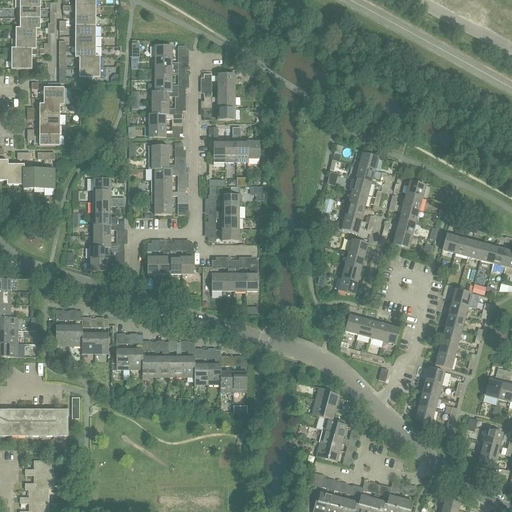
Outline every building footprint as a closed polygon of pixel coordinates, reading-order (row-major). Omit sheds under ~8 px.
[(40,9),(40,0),(19,0),(20,9),(40,9)] [(511,0),(448,0),(511,19),(511,0)] [(75,7),(75,18),(96,17),(96,7),(75,7)] [(20,9),(20,19),(40,20),(40,9),(20,9)] [(96,17),(75,18),(75,28),(96,28),(96,17)] [(15,30),(40,30),(40,20),(20,19),(20,29),(15,29),(15,30)] [(75,28),(75,38),(96,38),(96,28),(75,28)] [(15,30),(15,40),(36,40),(36,30),(40,30),(15,30)] [(75,38),(75,48),(96,48),(96,38),(75,38)] [(36,40),(15,40),(15,50),(11,50),(36,50),(36,40)] [(95,58),(96,48),(75,48),(75,58),(100,58),(95,58)] [(155,48),(155,59),(172,59),(172,48),(155,48)] [(11,50),(11,60),(32,60),(32,51),(36,51),(36,50),(11,50)] [(79,59),(79,69),(100,69),(100,58),(75,58),(75,59),(79,59)] [(172,59),(155,59),(155,71),(186,71),(186,66),(172,66),(172,59)] [(11,60),(11,71),(32,71),(32,60),(11,60)] [(100,69),(79,69),(79,79),(100,79),(100,69)] [(155,71),(155,82),(171,82),(171,75),(178,75),(186,75),(186,71),(155,71)] [(218,75),(218,87),(235,87),(235,75),(218,75)] [(171,82),(155,82),(155,93),(186,94),(186,89),(171,89),(171,82)] [(235,99),(235,87),(218,87),(218,98),(235,99)] [(54,106),(64,106),(64,89),(43,89),(43,100),(54,100),(54,106)] [(151,93),(151,105),(168,105),(168,99),(178,99),(178,98),(186,98),(186,94),(155,93),(151,93)] [(211,103),(218,103),(218,98),(212,98),(212,94),(204,94),(204,103),(211,103)] [(218,103),(218,110),(235,110),(235,99),(218,98),(218,103)] [(39,105),(39,116),(60,116),(60,106),(64,106),(54,106),(54,100),(43,100),(43,105),(39,105)] [(168,112),(168,105),(151,105),(151,116),(182,116),(182,112),(168,112)] [(235,122),(235,110),(218,110),(218,122),(235,122)] [(39,116),(39,126),(60,126),(60,116),(39,116)] [(149,116),(149,128),(166,128),(166,121),(182,121),(182,116),(151,116),(149,116)] [(60,126),(39,126),(39,137),(60,137),(60,126)] [(166,135),(166,128),(149,128),(149,140),(180,140),(180,135),(172,135),(166,135)] [(213,160),(225,160),(225,143),(218,142),(218,128),(213,128),(213,160)] [(232,143),(225,143),(225,160),(236,160),(236,142),(236,137),(236,129),(232,129),(232,143)] [(60,147),(60,137),(39,137),(39,147),(60,147)] [(236,142),(236,160),(236,163),(248,163),(248,160),(248,143),(236,142)] [(260,143),(248,143),(248,160),(259,160),(260,143)] [(149,159),(169,159),(169,147),(151,147),(149,147),(149,159)] [(361,154),(358,167),(375,172),(378,159),(361,154)] [(169,159),(149,159),(149,170),(151,170),(151,171),(154,171),(154,170),(169,170),(169,166),(169,159)] [(7,186),(7,176),(13,176),(13,166),(8,166),(8,162),(0,161),(0,182),(7,182),(7,186)] [(24,166),(13,166),(13,176),(7,176),(7,186),(23,186),(23,190),(24,166)] [(24,166),(23,190),(34,190),(34,170),(24,170),(24,166)] [(358,167),(354,180),(372,185),(375,172),(358,167)] [(34,170),(34,190),(44,190),(44,170),(34,170)] [(55,170),(44,170),(44,190),(55,190),(55,170)] [(186,175),(186,170),(178,170),(172,170),(169,170),(154,170),(154,171),(151,171),(151,182),(154,182),(171,182),(172,176),(172,175),(178,175),(186,175)] [(93,180),(93,192),(110,192),(111,180),(93,180)] [(351,193),(368,197),(372,185),(354,180),(351,193)] [(154,193),(171,193),(171,182),(154,182),(154,193)] [(409,182),(406,195),(423,200),(426,187),(409,182)] [(93,192),(93,203),(124,203),(124,200),(110,199),(110,192),(93,192)] [(151,193),(151,205),(154,205),(171,205),(171,197),(177,197),(185,197),(185,193),(177,193),(171,193),(154,193),(151,193)] [(365,210),(368,197),(351,193),(348,205),(365,210)] [(419,212),(423,200),(406,195),(403,208),(419,212)] [(222,196),(222,208),(239,208),(242,208),(242,196),(222,196)] [(93,215),(110,215),(110,208),(124,208),(124,203),(93,203),(93,215)] [(171,216),(171,205),(154,205),(154,216),(171,216)] [(345,218),(362,222),(365,210),(348,205),(345,218)] [(216,219),(222,219),(239,219),(239,208),(222,208),(222,215),(208,215),(208,219),(216,219)] [(403,208),(399,220),(416,225),(419,212),(403,208)] [(110,215),(93,215),(93,226),(124,226),(124,222),(110,222),(110,215)] [(362,222),(345,218),(341,231),(358,235),(362,222)] [(222,219),(222,231),(239,231),(239,219),(222,219)] [(399,220),(396,233),(412,237),(416,225),(399,220)] [(116,231),(124,231),(124,226),(93,226),(93,237),(110,237),(110,231),(116,231)] [(239,231),(222,231),(222,242),(239,242),(239,231)] [(412,237),(396,233),(392,246),(409,250),(412,237)] [(442,252),(455,255),(459,238),(446,235),(442,252)] [(93,249),(124,249),(124,245),(110,245),(110,237),(93,237),(93,249)] [(472,242),(459,238),(455,255),(467,258),(472,242)] [(348,253),(365,258),(368,245),(352,241),(348,253)] [(484,245),(472,242),(467,258),(480,262),(484,245)] [(193,275),(193,244),(189,244),(189,252),(188,252),(188,258),(182,258),(182,275),(193,275)] [(480,262),(492,265),(497,248),(484,245),(480,262)] [(428,260),(432,248),(426,246),(422,258),(428,260)] [(509,252),(497,248),(492,265),(505,268),(509,252)] [(107,254),(124,254),(124,249),(93,249),(90,249),(90,261),(107,260),(107,254)] [(345,266),(361,271),(365,258),(348,253),(345,266)] [(147,258),(147,275),(159,275),(159,258),(147,258)] [(170,258),(159,258),(159,275),(170,275),(170,258)] [(170,258),(170,275),(182,275),(182,258),(170,258)] [(90,272),(113,272),(121,272),(121,268),(114,268),(114,265),(107,265),(107,260),(90,261),(90,272)] [(211,292),(223,292),(223,275),(218,275),(219,269),(216,269),(216,267),(216,261),(211,261),(211,268),(202,268),(202,278),(209,278),(209,284),(211,284),(211,292)] [(235,292),(246,292),(246,275),(239,275),(239,269),(239,261),(235,261),(235,267),(235,269),(235,275),(234,275),(235,292)] [(250,275),(246,275),(246,292),(258,292),(258,261),(253,261),(253,269),(250,269),(250,275)] [(345,266),(341,279),(358,283),(361,271),(345,266)] [(235,292),(234,275),(235,275),(235,269),(235,267),(230,267),(230,269),(228,269),(228,275),(223,275),(223,292),(235,292)] [(0,279),(0,292),(10,293),(10,280),(0,279)] [(338,292),(355,296),(358,283),(341,279),(338,292)] [(455,290),(451,303),(468,308),(471,295),(455,290)] [(0,306),(10,306),(10,293),(0,292),(0,306)] [(451,303),(448,316),(465,320),(468,308),(451,303)] [(0,319),(10,319),(10,306),(0,306),(0,319)] [(357,336),(362,320),(349,316),(344,333),(357,336)] [(445,328),(461,333),(465,320),(448,316),(445,328)] [(0,332),(18,332),(18,319),(10,319),(0,319),(0,332)] [(357,336),(370,340),(374,323),(362,320),(357,336)] [(374,323),(370,340),(383,343),(387,326),(374,323)] [(387,326),(383,343),(396,346),(400,330),(387,326)] [(56,347),(69,348),(69,327),(56,327),(56,347)] [(69,327),(69,348),(82,348),(82,347),(82,335),(82,327),(69,327)] [(445,328),(441,341),(458,345),(461,333),(445,328)] [(0,332),(0,345),(18,345),(18,332),(0,332)] [(95,355),(95,335),(82,335),(82,347),(82,348),(82,355),(95,355)] [(108,355),(108,335),(95,335),(95,355),(108,355)] [(441,341),(438,353),(455,358),(458,345),(441,341)] [(0,358),(18,358),(18,345),(0,345),(0,358)] [(130,371),(130,351),(116,351),(116,371),(130,371)] [(143,351),(130,351),(130,371),(142,371),(143,358),(143,351)] [(451,371),(455,358),(438,353),(435,367),(451,371)] [(143,358),(142,371),(142,378),(155,378),(155,358),(143,358)] [(155,358),(155,378),(169,378),(169,358),(155,358)] [(169,358),(169,378),(181,378),(181,358),(169,358)] [(195,358),(181,358),(181,378),(194,378),(195,366),(195,358)] [(195,366),(194,378),(194,386),(207,386),(207,366),(195,366)] [(207,366),(207,386),(220,386),(221,373),(221,366),(215,366),(207,366)] [(388,371),(381,369),(378,381),(385,383),(388,371)] [(445,373),(428,369),(425,382),(441,387),(445,373)] [(221,373),(220,386),(220,393),(233,393),(233,373),(221,373)] [(233,393),(246,393),(246,373),(233,373),(233,393)] [(488,380),(484,397),(482,403),(495,407),(497,400),(502,384),(488,380)] [(441,387),(425,382),(421,395),(438,399),(441,387)] [(511,394),(511,386),(502,384),(497,400),(510,404),(511,394)] [(318,389),(315,401),(326,404),(326,407),(335,409),(339,397),(330,394),(330,392),(318,389)] [(438,399),(421,395),(418,408),(435,412),(438,399)] [(326,419),(332,421),(335,409),(326,407),(326,404),(315,401),(311,416),(326,420),(326,419)] [(435,412),(418,408),(415,420),(431,424),(435,412)] [(0,434),(3,434),(3,438),(5,438),(11,438),(11,434),(11,418),(3,418),(3,414),(0,414),(0,434)] [(11,418),(11,434),(17,434),(17,438),(19,438),(25,438),(25,434),(25,418),(17,418),(17,414),(11,414),(11,418)] [(25,418),(25,434),(31,434),(31,438),(33,438),(39,438),(39,434),(39,418),(31,418),(31,414),(25,414),(25,418)] [(39,418),(39,434),(45,434),(45,438),(47,438),(53,438),(53,434),(53,418),(45,418),(45,414),(39,414),(39,418)] [(53,418),(53,434),(59,434),(59,438),(61,438),(68,438),(68,423),(68,421),(68,418),(59,418),(59,414),(53,414),(53,418)] [(326,419),(326,420),(322,432),(334,435),(334,437),(343,440),(346,427),(347,423),(338,420),(337,422),(332,421),(326,419)] [(477,421),(469,419),(465,431),(474,433),(477,421)] [(483,443),(499,448),(503,435),(486,430),(483,443)] [(322,432),(319,444),(331,447),(330,449),(339,452),(341,445),(345,446),(348,445),(356,448),(357,443),(348,441),(343,440),(334,437),(334,435),(322,432)] [(499,448),(483,443),(479,456),(496,460),(499,448)] [(331,447),(319,444),(315,458),(336,464),(339,452),(330,449),(331,447)] [(479,456),(476,469),(493,473),(496,460),(479,456)] [(53,462),(34,462),(34,471),(25,471),(25,477),(33,477),(53,477),(53,462)] [(309,486),(315,487),(318,476),(312,474),(309,486)] [(324,480),(324,477),(318,476),(315,487),(321,489),(324,480)] [(53,477),(33,477),(33,485),(25,485),(25,491),(29,491),(48,491),(53,491),(53,477)] [(395,511),(396,509),(398,510),(401,500),(393,498),(397,484),(392,483),(390,492),(391,492),(389,497),(386,506),(385,506),(384,505),(382,511),(395,511)] [(373,501),(370,510),(368,509),(366,511),(382,511),(384,505),(385,506),(385,504),(377,502),(381,487),(376,486),(374,495),(373,501)] [(48,491),(29,491),(29,499),(20,499),(20,505),(29,505),(48,505),(48,491)] [(312,511),(325,511),(327,506),(329,507),(332,498),(320,494),(317,503),(315,503),(312,511)] [(354,511),(366,511),(368,509),(370,510),(373,501),(360,497),(358,506),(356,506),(354,511)] [(325,511),(338,511),(339,510),(341,510),(344,501),(332,498),(329,507),(327,506),(325,511)] [(410,511),(413,504),(401,500),(398,510),(396,509),(395,511),(410,511)] [(445,500),(441,511),(457,511),(460,504),(445,500)] [(339,510),(338,511),(354,511),(356,506),(357,504),(344,501),(341,510),(339,510)]
